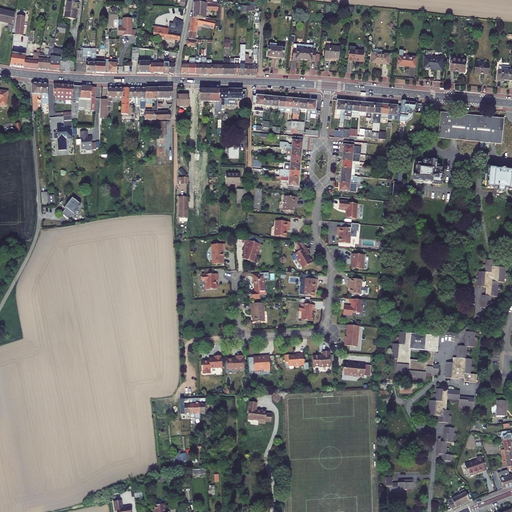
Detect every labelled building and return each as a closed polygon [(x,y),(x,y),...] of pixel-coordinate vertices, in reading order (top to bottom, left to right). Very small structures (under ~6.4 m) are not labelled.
[(68,0),(68,1),(67,0),(65,18),(75,19),(78,2),(77,2),(77,0),(68,0)] [(201,3),(195,3),(193,3),(192,18),(206,19),(206,18),(206,11),(218,12),(218,4),(212,3),(207,3),(207,4),(201,3)] [(15,13),(0,9),(0,21),(14,24),(15,13)] [(23,36),(25,17),(18,16),(16,35),(23,36)] [(119,20),(119,35),(123,35),(132,35),(132,30),(132,18),(123,18),(123,20),(119,20)] [(206,19),(192,18),(191,18),(189,32),(190,32),(188,38),(188,41),(191,41),(196,42),(197,42),(197,40),(195,39),(196,33),(197,26),(198,24),(212,27),(212,29),(214,30),(215,21),(206,19)] [(169,22),(169,28),(154,27),(153,36),(179,40),(181,31),(183,22),(174,19),(172,23),(169,22)] [(58,31),(62,32),(63,28),(67,28),(68,24),(59,23),(58,31)] [(277,44),(270,43),(269,47),(268,47),(267,57),(275,58),(277,44)] [(275,58),(284,59),(284,58),(285,51),(285,45),(277,44),(275,58)] [(305,45),(297,44),(294,44),(293,49),(292,60),(296,60),(298,60),(304,60),(305,45)] [(316,51),(313,51),(314,46),(305,45),(304,60),(309,61),(309,62),(315,62),(316,55),(316,51)] [(324,58),(331,59),(339,59),(340,46),(326,45),(324,58)] [(23,53),(22,55),(12,53),(10,66),(24,67),(25,59),(25,57),(27,48),(23,47),(22,52),(23,53)] [(53,50),(52,56),(51,56),(50,70),(60,70),(60,61),(62,50),(54,48),(53,50)] [(28,58),(28,59),(25,59),(24,67),(38,69),(39,55),(40,50),(37,50),(37,53),(31,53),(30,58),(28,58)] [(49,50),(48,56),(39,55),(38,69),(50,70),(51,56),(52,56),(53,50),(49,50)] [(84,62),(83,68),(86,69),(86,72),(91,72),(91,63),(91,58),(87,57),(87,55),(82,54),(82,51),(78,50),(76,62),(84,62)] [(153,56),(154,56),(154,61),(154,73),(163,74),(163,63),(159,63),(159,61),(157,60),(157,51),(154,50),(153,56)] [(363,62),(364,52),(355,51),(349,50),(348,60),(354,61),(363,62)] [(390,54),(382,54),(382,51),(373,50),(372,63),(384,64),(389,64),(390,54)] [(407,57),(403,56),(403,50),(399,50),(398,65),(408,66),(414,67),(415,67),(416,57),(407,57)] [(176,54),(169,52),(169,58),(168,74),(174,74),(176,54)] [(248,59),(249,54),(245,54),(244,76),(252,76),(253,59),(248,59)] [(443,56),(437,56),(437,58),(425,57),(424,68),(426,68),(426,69),(429,69),(429,68),(437,69),(441,70),(443,56)] [(95,63),(95,67),(96,67),(96,72),(105,73),(105,63),(105,60),(105,59),(96,58),(96,63),(95,63)] [(454,71),(465,72),(466,61),(451,59),(450,71),(454,71)] [(105,60),(105,63),(105,73),(108,73),(117,73),(117,63),(117,60),(105,60)] [(150,61),(138,61),(137,73),(150,73),(154,73),(154,61),(150,60),(150,61)] [(229,60),(223,60),(223,65),(223,75),(234,75),(234,65),(229,65),(229,60)] [(483,74),(488,74),(489,65),(475,63),(474,73),(483,74)] [(188,74),(189,64),(182,64),(180,74),(188,74)] [(223,75),(223,65),(212,65),(211,75),(223,75)] [(504,80),(509,81),(509,71),(510,67),(502,66),(501,67),(501,70),(498,70),(497,80),(503,81),(503,80),(504,80)] [(38,110),(38,94),(41,95),(42,83),(33,83),(32,85),(33,110),(38,110)] [(73,100),(73,86),(57,84),(56,99),(73,100)] [(80,86),(73,86),(73,100),(72,113),(72,116),(72,119),(78,120),(78,110),(78,107),(79,98),(80,86)] [(92,87),(80,86),(79,98),(78,107),(84,107),(84,110),(95,111),(97,87),(92,87)] [(112,102),(112,98),(123,98),(123,88),(108,88),(107,100),(101,99),(100,107),(100,115),(100,118),(107,118),(107,106),(111,107),(111,102),(112,102)] [(129,105),(131,106),(134,105),(134,88),(123,88),(123,98),(122,104),(122,114),(122,121),(128,122),(128,114),(129,105)] [(161,112),(161,100),(172,99),(172,88),(157,88),(157,99),(158,110),(155,110),(155,111),(156,120),(167,120),(169,118),(168,112),(168,111),(161,112)] [(194,103),(194,105),(199,105),(199,102),(199,88),(189,88),(189,94),(189,103),(194,103)] [(199,102),(209,102),(209,88),(199,88),(199,102)] [(221,108),(221,99),(219,99),(219,89),(209,88),(209,102),(216,102),(216,108),(217,108),(217,115),(218,115),(218,120),(221,120),(221,115),(221,108)] [(221,108),(224,108),(224,104),(236,104),(236,99),(241,99),(242,89),(228,89),(219,89),(219,99),(221,99),(221,108)] [(177,106),(189,106),(189,103),(189,94),(177,94),(177,106)] [(252,110),(263,111),(264,106),(265,96),(252,94),(252,110)] [(265,96),(264,106),(271,107),(272,97),(265,96)] [(279,97),(272,97),(271,107),(278,107),(279,97)] [(278,107),(278,111),(285,112),(286,98),(279,97),(278,107)] [(294,99),(286,98),(285,112),(292,113),(294,99)] [(292,113),(299,113),(300,109),(301,99),(294,99),(292,113)] [(307,110),(308,100),(301,99),(300,109),(307,110)] [(316,101),(308,100),(307,110),(306,121),(309,121),(310,114),(316,115),(317,111),(315,111),(316,101)] [(340,123),(344,124),(344,116),(346,101),(337,100),(336,111),(337,111),(336,115),(341,115),(340,123)] [(352,116),(353,102),(346,101),(344,116),(352,117),(352,116)] [(414,110),(415,103),(407,102),(406,102),(402,101),(401,106),(400,114),(408,114),(408,118),(400,117),(400,120),(400,125),(402,125),(402,121),(406,122),(411,117),(412,110),(414,110)] [(353,102),(352,116),(359,117),(359,113),(360,102),(353,102)] [(366,113),(367,103),(360,102),(359,113),(366,113)] [(374,114),(375,104),(367,103),(366,113),(366,118),(371,119),(371,114),(374,114)] [(382,104),(375,104),(374,114),(381,115),(382,104)] [(382,104),(381,115),(381,118),(388,119),(389,105),(382,104)] [(400,117),(400,114),(401,106),(389,105),(388,119),(400,120),(400,117)] [(438,138),(501,144),(503,119),(441,113),(438,138)] [(72,119),(72,116),(71,116),(65,116),(63,117),(64,127),(62,127),(62,126),(57,126),(58,132),(54,133),(54,139),(58,139),(59,151),(66,150),(65,138),(73,138),(73,136),(73,128),(72,119)] [(157,139),(165,139),(164,122),(156,122),(157,139)] [(372,131),(365,130),(364,137),(372,138),(372,131)] [(92,137),(89,137),(88,137),(88,136),(87,131),(80,132),(82,149),(86,149),(86,150),(92,149),(92,143),(92,142),(92,137)] [(279,147),(284,148),(287,148),(302,149),(303,137),(293,136),(292,145),(287,143),(280,142),(279,147)] [(344,141),(343,153),(353,154),(354,142),(344,141)] [(239,146),(229,146),(229,159),(239,159),(239,146)] [(287,148),(286,155),(287,156),(301,157),(302,149),(287,148)] [(152,163),(159,163),(159,151),(150,151),(152,163)] [(343,153),(342,160),(352,161),(353,154),(343,153)] [(301,157),(287,156),(287,161),(291,161),(290,163),(300,164),(301,157)] [(426,161),(426,164),(422,163),(415,163),(414,172),(414,171),(413,180),(416,181),(417,182),(422,183),(423,182),(424,181),(433,182),(432,184),(442,185),(442,181),(444,181),(445,171),(442,170),(442,166),(436,165),(437,161),(436,161),(436,160),(435,159),(432,159),(430,160),(429,160),(428,161),(426,161)] [(360,167),(360,162),(352,161),(342,160),(341,168),(355,169),(359,169),(365,170),(365,167),(360,167)] [(284,163),(283,170),(284,170),(300,171),(300,164),(290,163),(284,163)] [(508,188),(508,189),(511,189),(511,168),(510,168),(510,169),(496,168),(496,167),(488,166),(487,174),(485,174),(485,179),(487,179),(486,187),(494,188),(494,187),(497,187),(497,190),(499,192),(503,192),(505,190),(505,188),(508,188)] [(351,176),(354,176),(355,169),(341,168),(341,175),(351,176)] [(300,171),(284,170),(283,177),(299,178),(300,171)] [(239,184),(239,173),(226,173),(226,184),(239,184)] [(354,176),(351,176),(341,175),(340,182),(350,183),(356,184),(357,176),(354,176)] [(289,181),(288,190),(298,191),(299,178),(283,177),(281,177),(281,181),(289,181)] [(340,182),(339,190),(349,191),(350,183),(340,182)] [(399,186),(400,183),(399,183),(394,182),(393,187),(393,195),(403,197),(404,186),(399,186)] [(242,205),(242,201),(247,202),(247,190),(242,189),(241,200),(237,200),(237,205),(242,205)] [(255,201),(254,206),(254,210),(261,211),(261,206),(261,202),(262,198),(262,194),(263,189),(256,189),(255,193),(255,197),(255,201)] [(297,204),(297,197),(285,196),(283,211),(295,212),(295,207),(296,204),(297,204)] [(187,222),(187,218),(188,218),(188,201),(188,197),(179,197),(179,222),(187,222)] [(62,214),(69,219),(81,204),(74,199),(62,214)] [(340,201),(339,208),(346,209),(346,218),(356,219),(358,204),(347,203),(348,201),(340,201)] [(289,230),(290,222),(276,221),(275,236),(286,237),(287,232),(287,229),(288,229),(289,230)] [(339,238),(339,243),(350,244),(351,228),(348,228),(340,227),(337,227),(336,236),(338,236),(339,236),(339,238)] [(254,262),(258,251),(260,252),(262,245),(248,240),(246,246),(245,246),(243,250),(245,251),(245,253),(243,259),(254,262)] [(225,250),(225,244),(211,245),(213,264),(224,264),(223,250),(225,250)] [(307,255),(309,254),(306,248),(294,254),(291,256),(294,260),(296,259),(299,264),(300,263),(303,268),(313,262),(310,257),(309,258),(307,255)] [(351,268),(363,270),(365,255),(352,254),(351,261),(352,261),(352,264),(351,268)] [(398,270),(404,267),(400,260),(395,263),(398,270)] [(486,296),(482,295),(481,308),(490,308),(490,303),(493,303),(493,301),(490,301),(491,296),(496,297),(497,289),(500,290),(500,287),(497,287),(498,282),(504,283),(504,275),(507,275),(507,273),(504,273),(505,268),(496,267),(496,269),(494,269),(494,267),(495,261),(486,260),(485,265),(483,265),(483,267),(485,267),(485,272),(479,272),(479,279),(476,279),(476,281),(478,282),(478,287),(486,287),(486,296)] [(266,291),(266,286),(264,286),(264,278),(267,278),(267,273),(264,273),(253,274),(253,283),(254,283),(255,283),(256,291),(254,291),(248,292),(249,299),(260,299),(259,292),(266,291)] [(202,280),(202,281),(206,281),(206,290),(217,290),(217,284),(216,284),(216,282),(218,282),(217,274),(214,274),(207,275),(202,275),(202,276),(201,277),(201,280),(202,280)] [(316,284),(317,284),(317,280),(305,278),(305,283),(303,282),(300,284),(300,292),(301,294),(304,294),(304,295),(315,296),(315,291),(316,284)] [(349,293),(351,294),(361,295),(362,280),(349,279),(349,286),(350,286),(349,289),(349,293)] [(314,305),(311,305),(311,300),(305,299),(304,304),(301,304),(301,307),(299,306),(299,311),(302,311),(301,320),(313,321),(313,315),(312,315),(312,310),(314,311),(314,305)] [(352,313),(360,313),(362,300),(350,299),(349,303),(351,303),(351,306),(344,306),(343,315),(352,315),(352,313)] [(253,322),(265,321),(263,303),(250,304),(251,308),(252,308),(253,317),(253,322)] [(356,347),(356,341),(358,341),(359,326),(348,325),(346,336),(346,339),(345,339),(344,346),(356,347)] [(428,350),(434,351),(438,351),(439,336),(400,332),(399,338),(397,337),(396,339),(399,339),(399,344),(393,344),(391,358),(398,359),(400,359),(401,356),(404,356),(404,351),(401,351),(402,345),(409,345),(409,349),(410,349),(428,350)] [(477,338),(474,337),(475,332),(466,332),(465,346),(458,346),(457,358),(463,358),(461,373),(467,374),(467,378),(464,378),(464,381),(476,382),(477,375),(470,374),(471,369),(473,370),(474,367),(471,367),(472,360),(466,359),(466,354),(469,354),(469,352),(467,352),(467,347),(473,347),(474,340),(477,340),(477,338)] [(426,369),(427,364),(433,364),(434,351),(428,350),(427,361),(410,360),(410,349),(409,349),(409,345),(402,345),(401,351),(404,351),(404,356),(401,356),(400,359),(398,359),(397,361),(410,362),(409,368),(415,368),(415,365),(420,366),(420,369),(426,369)] [(319,366),(320,367),(330,367),(329,351),(323,352),(323,355),(313,356),(313,367),(319,366)] [(305,363),(305,359),(304,359),(303,353),(296,353),(296,355),(289,355),(285,355),(285,362),(288,362),(289,366),(293,365),(294,367),(301,366),(301,365),(304,365),(304,363),(305,363)] [(266,371),(269,371),(270,370),(269,355),(262,356),(262,357),(259,357),(258,357),(253,357),(254,371),(260,370),(264,369),(264,370),(266,371)] [(210,374),(210,368),(222,368),(221,356),(214,356),(214,357),(211,358),(209,360),(202,361),(203,374),(210,374)] [(234,369),(234,370),(244,370),(243,356),(236,356),(236,358),(233,358),(226,359),(227,370),(234,369)] [(460,363),(459,378),(464,378),(467,378),(467,374),(461,373),(463,358),(457,358),(453,357),(453,363),(460,363)] [(433,376),(433,373),(438,374),(439,365),(433,364),(427,364),(426,369),(420,369),(420,366),(415,365),(415,368),(409,368),(410,362),(397,361),(397,370),(401,371),(401,373),(402,374),(403,371),(408,371),(408,377),(425,378),(426,373),(432,373),(432,376),(433,376)] [(354,365),(351,365),(351,363),(343,362),(343,369),(345,369),(344,375),(352,375),(353,377),(357,377),(358,376),(364,376),(365,364),(354,363),(354,365)] [(446,362),(445,378),(459,379),(459,378),(460,363),(453,363),(446,362)] [(438,410),(439,401),(445,402),(446,390),(437,389),(436,394),(434,394),(433,396),(436,396),(436,401),(430,401),(430,408),(427,408),(427,410),(429,410),(429,416),(437,416),(438,410)] [(468,409),(469,406),(473,406),(474,398),(459,396),(460,391),(448,390),(447,399),(452,399),(452,402),(454,402),(454,399),(459,400),(459,405),(466,406),(466,409),(468,409)] [(205,403),(209,403),(208,398),(199,398),(199,402),(199,403),(200,414),(205,413),(205,403)] [(180,404),(181,414),(190,414),(189,399),(180,399),(180,401),(185,401),(185,403),(185,404),(184,404),(180,404)] [(438,410),(440,410),(446,410),(447,402),(445,402),(439,401),(438,410)] [(507,401),(497,401),(496,416),(505,416),(505,410),(507,410),(507,401)] [(262,409),(261,411),(256,410),(256,403),(249,402),(249,406),(248,406),(248,409),(249,409),(248,419),(249,419),(253,419),(259,420),(258,422),(263,423),(265,423),(265,420),(271,421),(271,414),(266,413),(266,410),(262,409)] [(448,416),(449,411),(446,410),(440,410),(439,416),(439,422),(448,423),(448,418),(451,418),(451,416),(448,416)] [(456,433),(454,433),(454,428),(445,427),(444,442),(440,442),(441,439),(438,439),(437,457),(439,457),(439,454),(442,454),(442,461),(451,461),(451,456),(454,456),(454,455),(446,455),(447,442),(453,443),(453,435),(456,436),(456,433)] [(503,440),(503,443),(504,449),(505,452),(511,451),(509,439),(503,440)] [(180,454),(180,451),(176,451),(178,460),(187,459),(186,454),(180,455),(180,454)] [(481,456),(477,458),(478,460),(465,465),(468,475),(473,473),(481,470),(482,472),(486,470),(481,456)] [(501,471),(498,473),(503,489),(511,485),(511,477),(511,475),(510,476),(506,477),(505,473),(502,474),(501,471)] [(401,483),(392,483),(392,478),(386,478),(386,487),(390,486),(390,492),(405,492),(405,489),(413,489),(413,480),(401,480),(401,483)] [(135,498),(142,497),(141,489),(134,491),(135,498)] [(454,503),(451,505),(453,509),(470,500),(464,489),(461,491),(460,491),(460,495),(452,499),(453,502),(454,503)] [(123,508),(122,507),(121,501),(114,502),(115,511),(117,511),(131,511),(130,506),(126,507),(123,508)]
